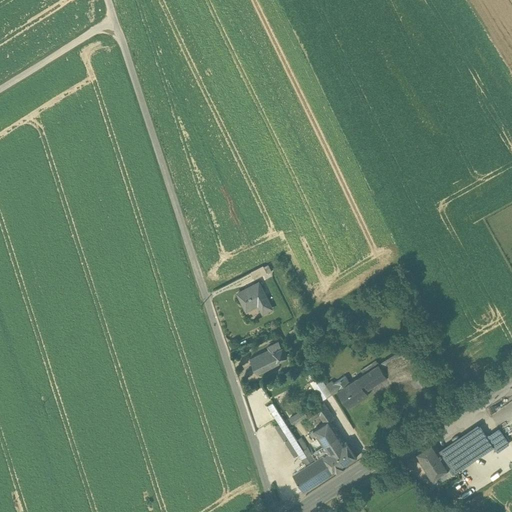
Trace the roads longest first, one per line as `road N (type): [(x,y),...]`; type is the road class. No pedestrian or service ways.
road 1 (unclassified): [(273,511),(109,0)]
road 2 (primary): [(511,372),(293,511)]
road 3 (track): [(0,89),(115,18)]
